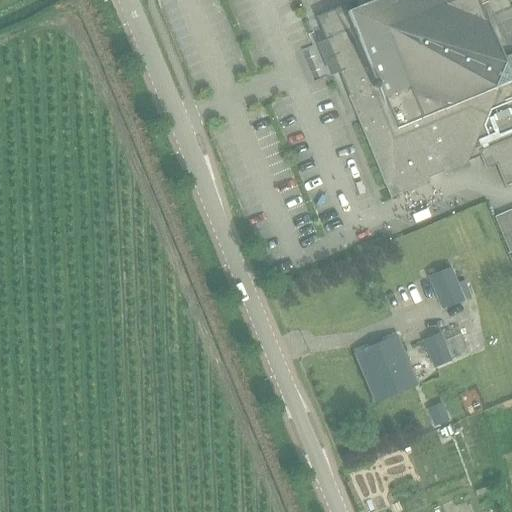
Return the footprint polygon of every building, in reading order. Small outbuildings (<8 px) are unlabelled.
[(348,96),(390,197),(429,181),(428,177),(442,171),(444,175),(466,166),(469,160),(480,155),(485,168),(496,164),(505,186),(511,182),(511,55),(503,57),(481,4),(491,0),(375,0),(347,11),(344,5),(316,17),(348,96)] [(442,309),(464,300),(450,267),(428,276),(442,309)] [(439,334),(424,340),(435,367),(449,360),(442,341),(439,334)] [(376,398),(413,383),(395,340),(358,356),(376,398)] [(449,420),(442,401),(426,408),(434,426),(449,420)] [(449,426),(439,431),(442,438),(452,434),(449,426)]
